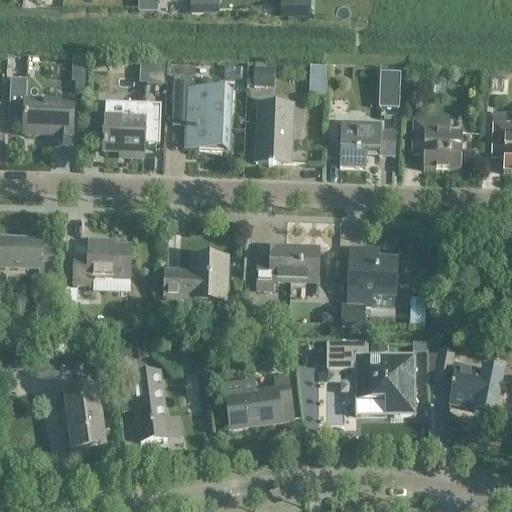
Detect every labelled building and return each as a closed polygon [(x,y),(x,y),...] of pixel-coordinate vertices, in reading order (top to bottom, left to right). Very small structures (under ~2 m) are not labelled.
[(137,0),(138,12),(156,13),(156,1),(158,1),(158,3),(182,3),(181,0),(137,0)] [(190,0),(190,14),(217,14),(216,0),(190,0)] [(229,93),(190,91),(191,79),(173,79),(170,128),(186,128),(185,150),(226,152),(229,93)] [(10,80),(8,119),(24,119),(23,136),(55,137),(54,149),(70,149),(71,138),(72,138),(73,104),(25,102),(26,81),(10,80)] [(104,119),(103,153),(129,154),(129,160),(142,161),(143,145),(159,146),(161,106),(105,103),(104,119)] [(289,166),(291,106),(256,105),(255,135),(257,135),(257,143),(254,143),(254,165),(289,166)] [(511,124),(505,125),(505,116),(492,116),(490,161),(502,162),(502,174),(511,174),(511,124)] [(460,173),(461,135),(449,135),(449,122),(411,121),(410,158),(422,159),(422,171),(460,173)] [(380,134),(380,126),(340,124),(338,168),(365,169),(365,157),(394,158),(395,135),(380,134)] [(53,278),(54,250),(41,249),(41,240),(0,238),(0,269),(38,271),(38,278),(53,278)] [(128,281),(129,250),(104,249),(104,243),(88,243),(88,258),(74,258),(73,287),(92,287),(93,279),(128,281)] [(317,283),(318,250),(271,249),(270,265),(257,265),(256,291),(271,291),(271,282),(317,283)] [(394,297),(396,262),(365,261),(365,253),(349,252),(347,306),(342,306),(341,327),(362,328),(362,308),(370,308),(370,296),(394,297)] [(224,302),(225,259),(191,258),(190,274),(165,273),(164,299),(224,302)] [(355,418),(415,418),(414,358),(367,359),(366,346),(328,347),(328,371),(353,370),(355,418)] [(446,383),(452,354),(440,351),(434,381),(446,383)] [(494,417),(503,374),(483,369),(482,375),(456,370),(450,397),(476,402),(474,413),(494,417)] [(141,443),(167,440),(158,376),(122,381),(125,401),(135,400),(141,443)] [(276,392),(257,394),(256,381),(224,385),(230,432),(281,426),(279,406),(290,405),(287,377),(274,379),(276,392)] [(76,453),(106,448),(97,389),(64,394),(68,423),(71,422),(76,453)]
